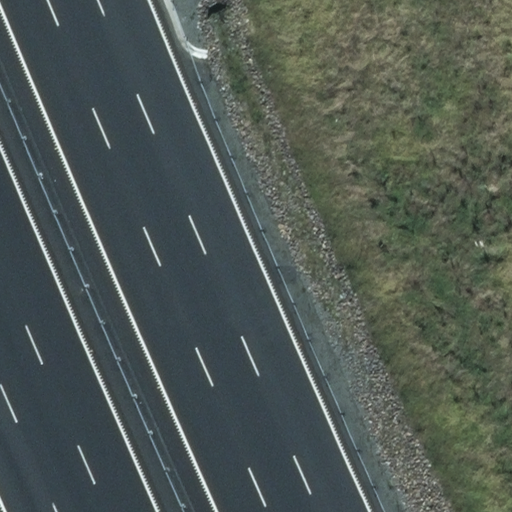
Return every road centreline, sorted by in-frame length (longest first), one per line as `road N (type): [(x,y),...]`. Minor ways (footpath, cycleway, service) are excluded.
road 1 (motorway): [(88,0),(307,511)]
road 2 (motorway): [(85,511),(0,331)]
